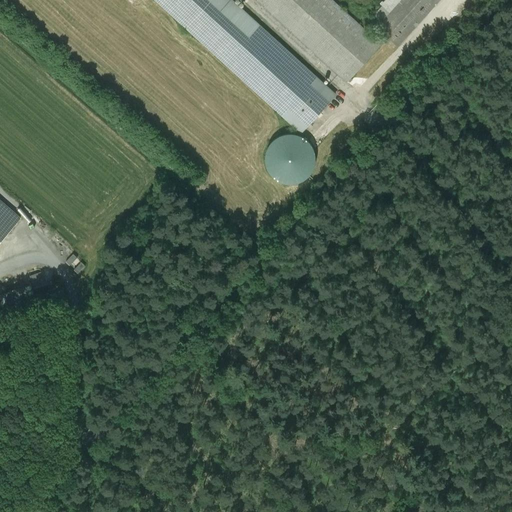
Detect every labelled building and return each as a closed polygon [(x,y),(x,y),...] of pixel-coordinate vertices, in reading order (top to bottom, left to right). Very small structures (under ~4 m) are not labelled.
[(338,98),(231,0),(128,0),(134,5),(138,0),(153,0),(302,136),(338,98)] [(330,0),(256,0),(346,82),(380,45),(330,0)] [(444,0),(402,0),(375,30),(398,51),(444,0)] [(314,163),(314,159),(314,154),(313,150),(311,146),(308,142),(304,139),(300,137),(295,135),(291,135),(286,135),(281,137),(277,139),(273,142),(270,146),(269,150),(267,154),(267,159),(268,164),(269,169),(271,172),(274,176),(278,178),(281,180),(286,182),(291,182),(295,182),(300,180),(303,178),(307,176),(310,172),(312,168),(314,163)] [(0,200),(0,238),(19,217),(0,200)] [(66,259),(78,271),(85,264),(73,252),(66,259)] [(31,285),(34,296),(53,292),(51,281),(31,285)] [(0,290),(0,309),(31,300),(26,283),(0,290)]
